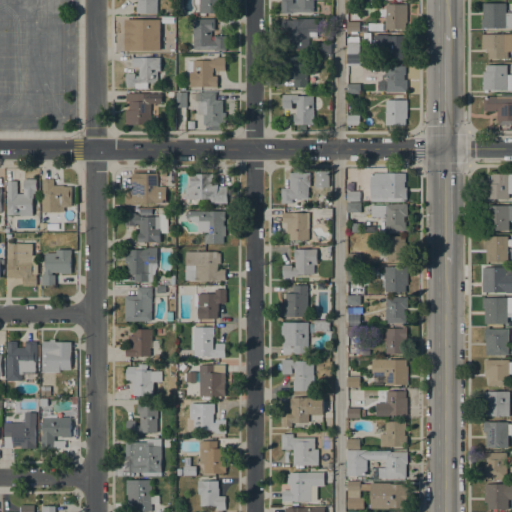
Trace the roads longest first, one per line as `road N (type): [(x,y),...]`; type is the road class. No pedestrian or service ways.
road 1 (residential): [(255,511),(253,0)]
road 2 (tertiary): [(511,147),(0,148)]
road 3 (residential): [(94,511),(94,0)]
road 4 (secondary): [(444,511),(446,264)]
